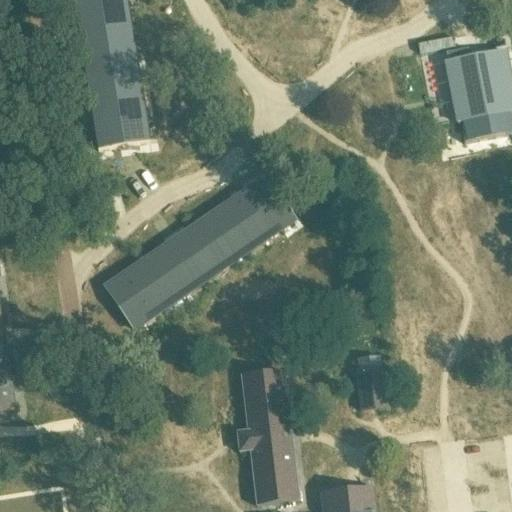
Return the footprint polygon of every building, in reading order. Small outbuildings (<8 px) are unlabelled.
[(73,0),(98,153),(98,154),(103,153),(129,149),(151,145),(139,74),(137,62),(136,52),(134,42),(129,13),(127,0),(73,0)] [(511,90),(505,54),(490,57),(469,61),(467,52),(458,54),(447,56),(448,60),(449,65),(446,65),(454,105),(457,124),(458,125),(511,114),(511,90)] [(102,289),(103,290),(132,330),(291,218),(260,175),(253,180),(242,189),(185,229),(165,244),(146,258),(139,262),(102,289)] [(0,413),(14,411),(0,325),(0,413)] [(381,359),(357,362),(357,363),(358,374),(362,413),(388,410),(383,372),(382,372),(381,360),(381,359)] [(243,379),(250,434),(239,435),(240,441),(240,448),(241,455),(252,454),(258,510),(300,505),(300,503),(300,498),(289,421),(283,374),(271,376),(243,379)] [(374,511),(373,489),(323,495),(325,511),(374,511)]
